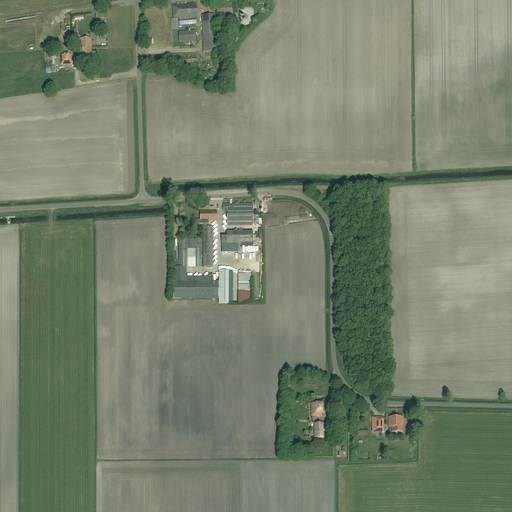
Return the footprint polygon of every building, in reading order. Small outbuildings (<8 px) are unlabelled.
[(217,18),(233,17),(232,1),(216,2),(217,18)] [(178,19),(198,18),(197,4),(186,4),(186,2),(176,3),(176,5),(172,5),(173,19),(170,19),(171,29),(178,29),(178,19)] [(204,52),(218,51),(216,14),(201,15),(204,52)] [(179,42),(195,41),(195,31),(179,32),(179,42)] [(92,57),(91,48),(91,38),(80,39),(81,58),(92,57)] [(61,65),(73,64),(73,55),(69,55),(69,54),(63,54),(64,55),(60,55),(61,65)] [(253,226),(253,205),(223,205),(223,212),(227,212),(227,226),(253,226)] [(209,221),(217,221),(217,211),(200,211),(200,220),(200,224),(209,224),(209,221)] [(203,267),(212,267),(212,227),(203,227),(203,267)] [(221,246),(240,246),(253,246),(253,232),(226,232),(226,236),(221,236),(221,246)] [(179,267),(188,267),(188,239),(179,239),(179,267)] [(238,258),(237,253),(231,253),(231,251),(226,252),(226,250),(230,250),(230,247),(223,248),(223,254),(227,254),(227,258),(234,258),(235,258),(238,258)] [(174,290),(174,299),(197,298),(197,290),(174,290)] [(327,413),(327,403),(311,403),(311,416),(322,417),(322,413),(327,413)] [(403,427),(403,417),(388,417),(388,432),(403,432),(403,427)] [(383,432),(383,423),(383,418),(376,418),(372,418),(372,432),(383,432)] [(324,438),(324,424),(314,424),(314,438),(324,438)]
